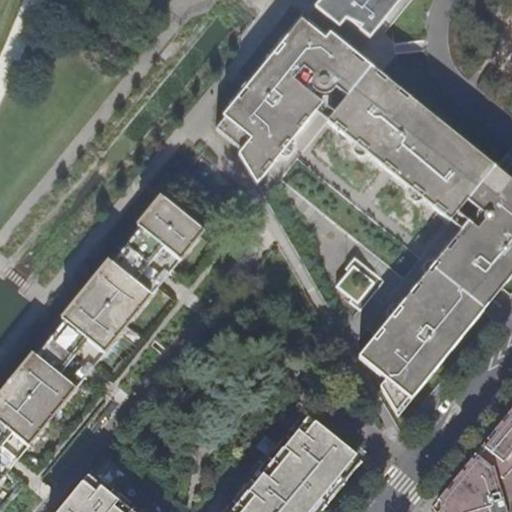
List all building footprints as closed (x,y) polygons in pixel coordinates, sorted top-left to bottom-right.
[(321,0),(319,2),(343,23),(352,12),(361,1),(371,9),(365,23),(375,32),(386,19),(384,18),(393,8),(389,6),(391,0),(321,0)] [(391,0),(389,6),(393,8),(399,0),(391,0)] [(361,1),(352,12),(365,23),(371,9),(361,1)] [(340,65),(349,54),(344,50),(341,54),(330,44),(333,41),(328,36),(325,38),(304,21),(287,42),(281,38),(263,60),(269,65),(253,86),(246,81),(228,105),(232,109),(214,131),(238,152),(237,156),(255,188),(265,175),(255,165),(264,153),(276,162),(278,160),(280,161),(287,161),(290,158),(292,154),(293,149),(290,144),(320,107),(312,100),(314,98),(319,100),(327,98),(334,91),(348,72),(340,65)] [(367,42),(375,32),(365,23),(356,33),(367,42)] [(341,54),(344,50),(333,41),(330,44),(341,54)] [(343,101),(367,69),(349,54),(340,65),(348,72),(334,91),(343,101)] [(406,199),(410,203),(415,204),(420,204),(423,202),(450,224),(466,203),(493,170),(367,69),(343,101),(325,126),(352,146),(350,153),(354,159),(361,162),(367,158),(381,170),(389,161),(398,168),(391,178),(408,192),(406,194),(406,199)] [(255,165),(265,175),(276,162),(264,153),(255,165)] [(381,170),(391,178),(398,168),(389,161),(381,170)] [(493,170),(466,203),(483,217),(487,215),(492,216),(504,201),(499,196),(511,184),(499,175),(493,170)] [(377,338),(358,360),(385,383),(381,389),(398,418),(484,313),(482,310),(498,288),(501,289),(511,278),(511,182),(511,184),(499,196),(504,201),(492,216),(487,215),(483,217),(483,222),(484,224),(476,232),(468,225),(437,264),(432,262),(427,264),(424,268),(424,274),(427,277),(413,294),(425,304),(416,314),(405,304),(401,308),(396,306),(391,308),(388,311),(387,315),(388,320),(390,322),(387,327),(397,336),(388,346),(378,337),(377,338)] [(165,201),(161,198),(137,227),(140,231),(159,247),(150,259),(169,275),(203,233),(165,201)] [(159,247),(140,231),(130,243),(132,245),(124,255),(122,254),(111,266),(131,282),(142,269),(161,285),(169,275),(150,259),(159,247)] [(354,258),(352,259),(344,269),(347,272),(335,287),(350,300),(348,302),(359,312),(360,312),(384,282),(354,258)] [(131,282),(111,266),(108,263),(61,320),(65,323),(84,340),(74,353),(93,368),(161,285),(142,269),(131,282)] [(425,304),(413,294),(405,304),(416,314),(425,304)] [(84,340),(65,323),(55,336),(57,337),(49,348),(46,346),(36,359),(56,375),(66,362),(85,378),(93,368),(74,353),(84,340)] [(387,327),(378,337),(388,346),(397,336),(387,327)] [(56,375),(36,359),(32,356),(0,395),(0,425),(9,433),(0,443),(0,446),(17,462),(85,378),(66,362),(56,375)] [(511,511),(511,410),(438,501),(441,504),(441,511),(511,511)] [(139,511),(92,473),(61,511),(321,511),(361,464),(303,416),(225,511),(139,511)] [(0,462),(10,471),(17,462),(0,446),(0,443),(9,433),(0,425),(0,462)] [(0,483),(10,471),(0,462),(0,483)]
